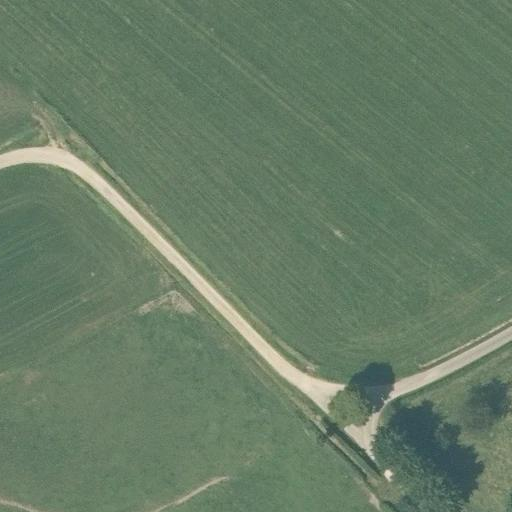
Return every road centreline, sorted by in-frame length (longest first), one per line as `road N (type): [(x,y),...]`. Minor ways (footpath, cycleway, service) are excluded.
road 1 (track): [(0,166),(33,151),(68,161),(434,511)]
road 2 (unclassified): [(381,391),(466,362),(511,332)]
